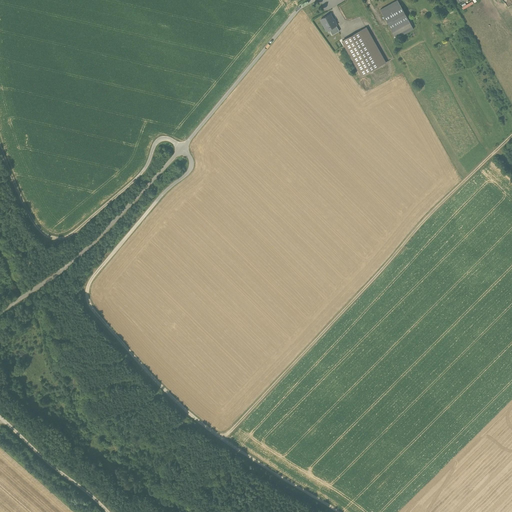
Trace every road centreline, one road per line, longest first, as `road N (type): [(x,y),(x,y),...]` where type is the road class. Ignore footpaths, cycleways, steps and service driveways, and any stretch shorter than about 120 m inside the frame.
road 1 (track): [(337,511),(207,428),(89,301),(88,284),(189,172),(182,149)]
road 2 (track): [(222,438),(417,226),(511,136)]
road 3 (track): [(182,149),(169,139),(154,144),(137,177),(72,232),(53,237),(29,214),(0,144)]
road 4 (track): [(182,149),(85,250),(0,318)]
road 5 (track): [(312,0),(182,149)]
road 6 (track): [(0,419),(107,511)]
